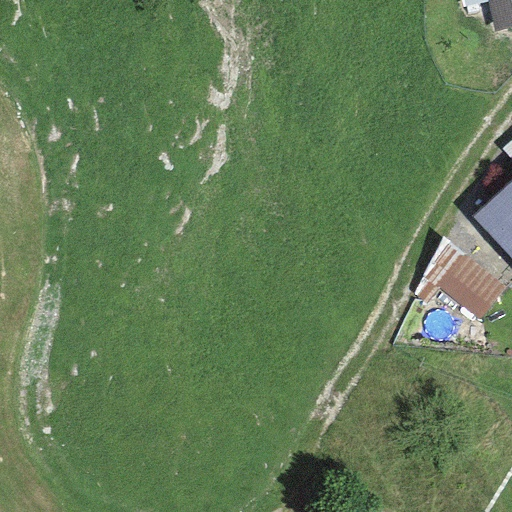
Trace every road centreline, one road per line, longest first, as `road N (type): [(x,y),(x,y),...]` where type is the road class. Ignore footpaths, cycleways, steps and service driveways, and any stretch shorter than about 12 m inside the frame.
road 1 (track): [(84,511),(36,454),(31,362),(57,247),(45,122),(0,63)]
road 2 (track): [(511,98),(273,511)]
